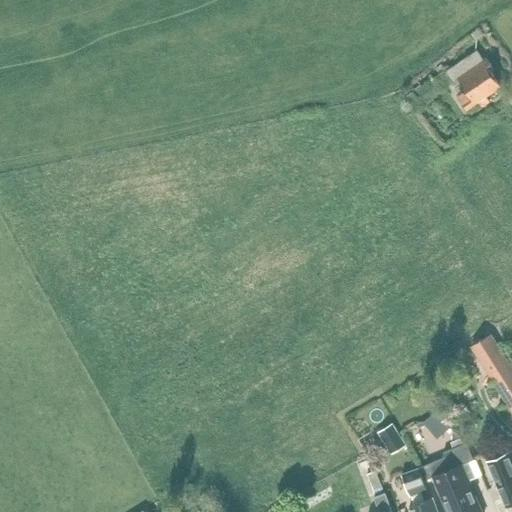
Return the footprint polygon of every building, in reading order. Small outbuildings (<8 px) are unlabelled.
[(488,58),(485,60),(478,50),(447,70),(443,64),(436,68),(440,74),(405,97),(415,110),(423,104),(419,99),(451,78),(454,82),(459,79),(467,90),(458,96),(467,109),(502,86),(492,71),(495,69),(488,58)] [(511,370),(490,335),(473,345),(484,361),(511,407),(511,370)] [(437,412),(417,413),(418,434),(438,434),(437,412)] [(393,423),(379,431),(392,454),(406,446),(393,423)] [(473,460),(473,458),(466,443),(463,444),(461,438),(452,442),(454,447),(444,452),(446,456),(419,467),(419,468),(425,480),(433,476),(448,511),(482,511),(462,464),(473,460)] [(484,452),(506,506),(511,503),(511,460),(509,453),(503,445),(484,452)] [(424,480),(425,480),(419,468),(403,474),(410,495),(412,495),(415,504),(410,506),(411,511),(438,511),(433,497),(425,500),(421,491),(427,489),(424,480)] [(384,493),(375,470),(367,473),(376,496),(375,497),(380,511),(392,511),(386,493),(384,493)]
